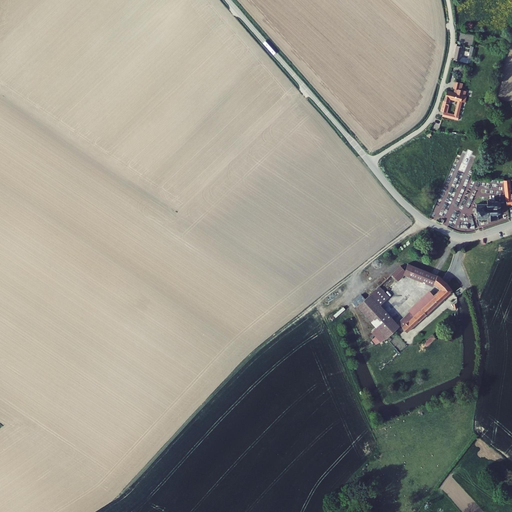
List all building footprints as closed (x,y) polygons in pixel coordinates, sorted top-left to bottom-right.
[(463,42),(457,41),(455,56),(471,59),(471,55),(461,53),(463,42)] [(464,80),(456,78),(454,85),(456,85),(456,88),(467,90),(467,88),(462,87),(464,80)] [(463,99),(466,100),(468,93),(466,92),(467,90),(456,88),(455,90),(448,88),(446,98),(444,97),(441,108),(445,109),(443,114),(459,118),(460,113),(459,113),(463,99)] [(488,200),(478,200),(478,203),(476,203),(476,204),(478,205),(478,211),(476,211),(476,212),(478,212),(478,215),(488,215),(488,217),(498,217),(498,211),(501,209),(502,210),(503,209),(501,208),(501,205),(503,204),(503,203),(501,204),(502,202),(503,203),(503,202),(501,201),(502,199),(503,199),(502,198),(501,199),(497,197),(497,196),(495,196),(495,197),(491,197),(491,195),(489,195),(489,197),(487,197),(488,200)] [(405,324),(407,327),(455,286),(441,274),(439,272),(440,270),(427,264),(426,266),(410,259),(408,262),(406,260),(405,261),(404,260),(403,261),(402,260),(371,289),(377,295),(408,266),(436,278),(443,285),(437,290),(438,291),(436,293),(414,312),(410,307),(399,317),(378,296),(377,297),(370,290),(359,299),(386,326),(385,328),(387,330),(389,329),(391,332),(396,327),(399,330),(405,324)] [(410,307),(414,312),(436,293),(431,287),(409,306),(410,307)] [(422,341),(425,347),(435,341),(432,335),(422,341)]
